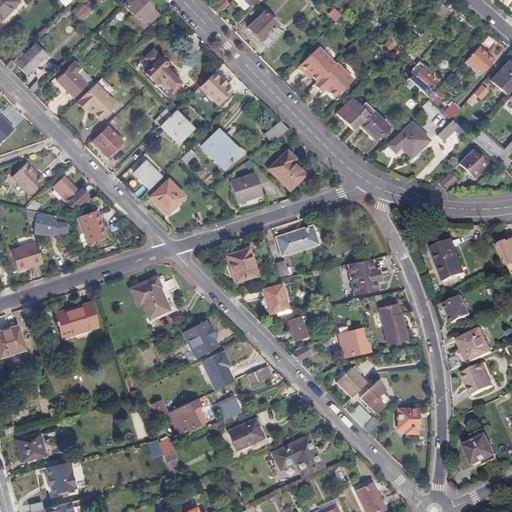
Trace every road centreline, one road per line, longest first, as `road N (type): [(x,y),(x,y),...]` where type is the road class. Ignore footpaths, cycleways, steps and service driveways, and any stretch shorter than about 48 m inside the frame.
road 1 (residential): [(171,249),(422,503)]
road 2 (residential): [(437,497),(435,353),(382,218),(386,193)]
road 3 (tertiary): [(179,0),(362,179)]
road 4 (residential): [(0,77),(171,249)]
road 5 (residential): [(171,249),(341,194),(362,179)]
road 6 (residential): [(0,304),(171,249)]
road 7 (tertiary): [(386,193),(452,210),(511,208)]
